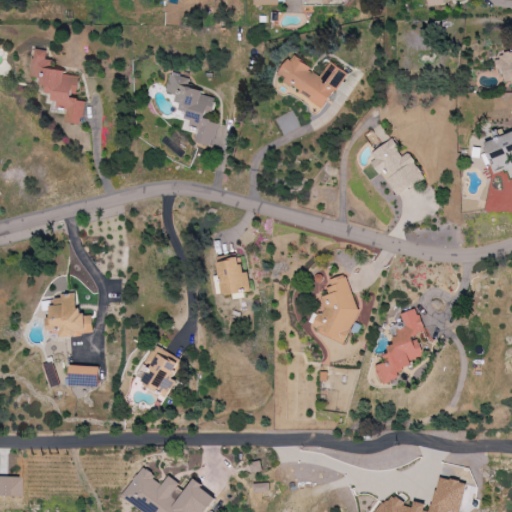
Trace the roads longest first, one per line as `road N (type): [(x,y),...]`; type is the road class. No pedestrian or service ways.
road 1 (residential): [(0,229),(147,190),(189,187),(427,252),(511,244)]
road 2 (residential): [(0,439),(511,445)]
